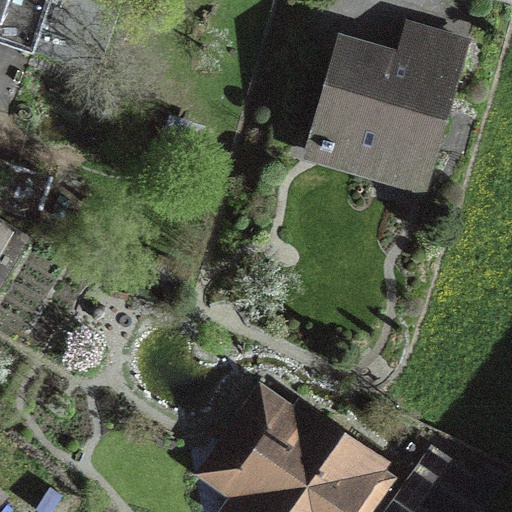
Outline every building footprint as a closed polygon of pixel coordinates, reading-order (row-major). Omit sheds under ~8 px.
[(46,0),(0,0),(0,37),(31,47),(46,0)] [(465,43),(403,27),(394,60),(345,47),(318,145),(416,171),(443,77),(455,80),(465,43)] [(161,154),(186,162),(198,129),(173,120),(161,154)] [(0,205),(33,217),(48,173),(0,157),(0,205)] [(0,242),(16,252),(27,235),(0,218),(0,242)] [(295,420),(261,395),(203,476),(230,496),(221,508),(227,511),(359,511),(382,481),(370,472),(376,463),(302,409),(295,420)] [(486,468),(476,482),(433,451),(389,511),(479,511),(503,479),(501,478),(486,468)]
